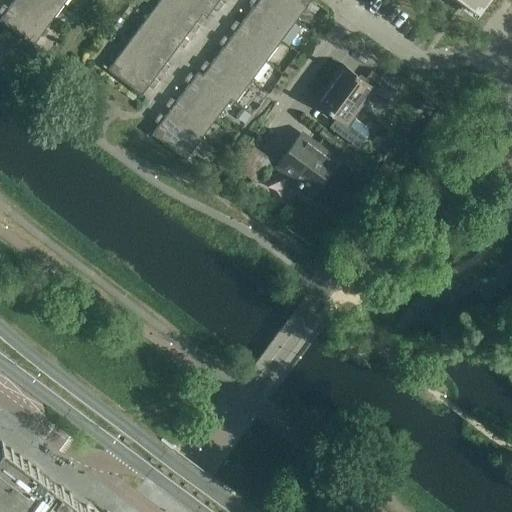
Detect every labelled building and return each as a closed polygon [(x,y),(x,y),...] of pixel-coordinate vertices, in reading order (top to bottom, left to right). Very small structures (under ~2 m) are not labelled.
[(49,24),(16,0),(14,0),(8,8),(4,5),(0,9),(0,12),(3,15),(0,18),(0,20),(33,45),(49,24)] [(64,4),(58,0),(16,0),(49,24),(64,4)] [(202,14),(183,0),(159,0),(154,8),(188,33),(191,29),(195,33),(200,26),(196,22),(202,14)] [(219,0),(183,0),(202,14),(207,17),(214,7),(218,11),(224,4),(219,0)] [(296,20),(269,0),(251,0),(250,3),(254,6),(247,15),(281,40),(296,20)] [(311,0),(269,0),(296,20),(311,0)] [(463,0),(478,12),(487,0),(463,0)] [(188,33),(154,8),(139,28),(172,54),(179,45),(184,48),(189,41),(185,37),(188,33)] [(281,40),(247,15),(240,24),(236,21),(231,28),(235,31),(232,35),(266,61),(281,40)] [(172,54),(139,28),(124,48),(157,74),(160,70),(165,73),(170,66),(166,63),(172,54)] [(266,61),(232,35),(229,39),(225,36),(219,43),(224,46),(217,56),(251,81),(266,61)] [(157,74),(124,48),(108,69),(142,95),(149,85),(153,88),(159,81),(154,78),(157,74)] [(251,81),(217,56),(210,65),(206,61),(201,68),(205,72),(202,75),(232,97),(231,98),(235,102),(251,81)] [(391,85),(371,71),(364,80),(341,63),(327,82),(360,106),(373,89),(383,96),(391,85)] [(232,97),(202,75),(198,72),(194,77),(190,73),(185,80),(189,84),(182,93),(216,118),(231,98),(232,97)] [(353,116),(360,106),(327,82),(314,100),(337,117),(330,127),(358,148),(366,138),(351,126),(356,119),(353,116)] [(216,118),(182,93),(176,102),(171,98),(166,106),(170,109),(167,113),(201,138),(216,118)] [(201,138),(167,113),(164,117),(160,114),(155,121),(159,124),(152,134),(186,159),(201,138)] [(312,192),(336,160),(301,134),(277,166),(312,192)] [(256,183),(273,161),(254,146),(237,169),(256,183)] [(1,443),(0,442),(0,511),(95,511),(94,511),(93,511),(88,508),(88,507),(87,505),(86,505),(85,506),(71,495),(72,494),(69,492),(69,493),(63,489),(63,488),(61,486),(60,487),(47,477),(38,470),(38,469),(36,468),(35,469),(29,464),(30,463),(28,461),(27,462),(21,458),(22,457),(19,455),(19,456),(12,451),(13,450),(11,448),(10,450),(4,445),(4,444),(2,442),(1,443)]
